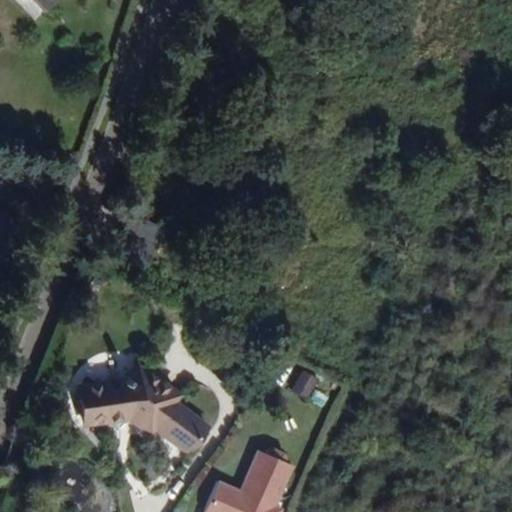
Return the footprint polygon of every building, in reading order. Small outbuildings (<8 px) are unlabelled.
[(32,0),(43,10),(53,0),(32,0)] [(0,254),(17,227),(0,216),(0,254)] [(145,265),(162,232),(131,217),(114,248),(145,265)] [(76,388),(82,426),(138,418),(185,455),(206,427),(173,402),(178,395),(139,366),(122,387),(106,389),(105,383),(76,388)] [(298,368),(286,390),(304,400),(316,377),(298,368)] [(279,511),(280,511),(273,508),(292,467),(284,463),(285,460),(283,455),(273,450),(267,452),(266,455),(258,451),(239,492),(217,482),(202,511),(279,511)]
